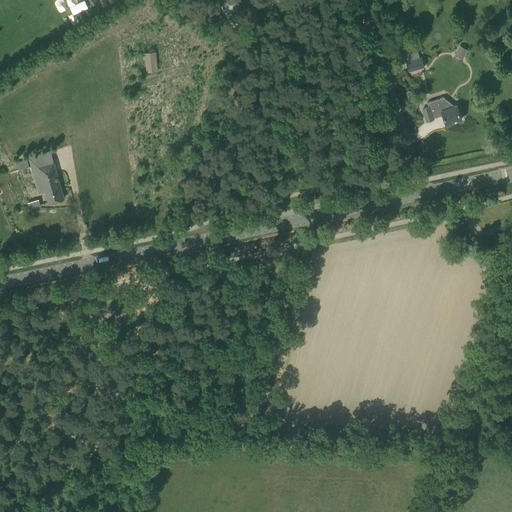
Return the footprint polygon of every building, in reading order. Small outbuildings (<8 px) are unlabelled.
[(244,12),(242,25),(253,26),(254,13),(244,12)] [(458,45),(454,55),(463,58),(467,48),(458,45)] [(145,72),(157,70),(154,51),(142,52),(145,72)] [(406,62),(408,71),(424,66),(421,58),(406,62)] [(461,119),(456,105),(455,106),(443,97),(427,102),(428,107),(422,109),(426,121),(433,119),(433,118),(443,115),(446,124),(461,119)] [(366,127),(371,140),(378,137),(374,125),(366,127)] [(19,170),(29,167),(27,159),(16,162),(19,170)] [(64,198),(52,159),(30,165),(38,192),(45,190),(48,203),(64,198)] [(37,198),(26,201),(28,208),(39,205),(37,198)]
